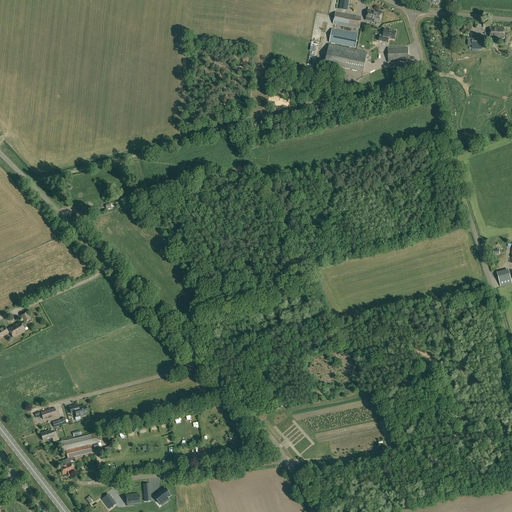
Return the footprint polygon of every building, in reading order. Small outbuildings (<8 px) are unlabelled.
[(341,0),(340,9),(347,10),(348,0),(341,0)] [(380,24),(383,12),(377,11),(368,9),(366,20),(374,22),(374,23),(377,23),(377,24),(379,25),(380,24)] [(360,29),(362,17),(336,12),(333,24),(360,29)] [(505,39),(505,28),(490,28),(490,38),(505,39)] [(395,40),(396,31),(385,29),(383,36),(380,35),(379,41),(388,43),(389,39),(395,40)] [(356,48),(358,35),(332,30),(330,42),(356,48)] [(472,47),(482,47),(482,37),(472,37),(472,47)] [(364,71),(367,52),(329,45),(325,64),(364,71)] [(389,63),(409,62),(408,47),(388,48),(389,63)] [(360,89),(359,83),(345,87),(346,92),(360,89)] [(75,213),(77,218),(89,214),(88,211),(91,210),(90,206),(83,207),(84,210),(75,213)] [(498,275),(501,286),(511,283),(511,282),(509,272),(498,275)] [(25,323),(30,319),(27,313),(21,316),(25,323)] [(17,330),(19,334),(25,331),(20,322),(13,327),(15,331),(17,330)] [(15,331),(13,327),(8,329),(7,330),(5,327),(0,329),(0,336),(1,338),(9,333),(10,332),(13,338),(19,334),(17,330),(15,331)] [(78,408),(78,405),(69,407),(71,414),(75,413),(77,417),(83,415),(84,416),(88,415),(85,406),(78,408)] [(43,420),(57,415),(55,408),(41,412),(43,420)] [(53,422),(54,428),(67,424),(65,418),(62,419),(53,422)] [(58,437),(56,432),(51,433),(50,431),(41,434),(43,441),(53,438),(52,437),(55,436),(55,438),(58,437)] [(96,433),(61,442),(63,451),(66,450),(93,444),(98,443),(96,433)] [(90,445),(66,450),(68,458),(92,453),(90,445)] [(64,466),(60,468),(63,475),(66,473),(67,477),(71,475),(70,473),(74,472),(69,458),(63,461),(64,466)] [(166,489),(155,496),(160,503),(167,498),(170,496),(166,489)] [(139,495),(126,496),(126,504),(140,503),(139,495)] [(104,499),(101,500),(109,510),(115,505),(111,500),(107,503),(104,499)]
